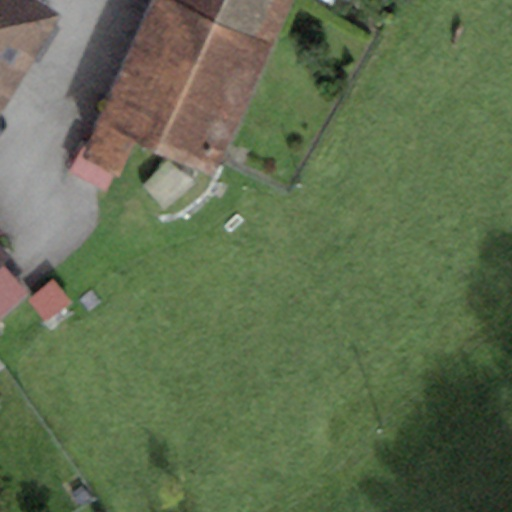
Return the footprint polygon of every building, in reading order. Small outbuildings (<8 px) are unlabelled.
[(0,0),(0,105),(62,16),(38,0),(0,0)] [(274,40),(186,0),(152,0),(81,152),(118,169),(132,138),(216,175),(274,40)] [(186,0),(274,40),(292,0),(186,0)] [(0,264),(2,263),(10,254),(0,244),(0,264)] [(0,321),(30,293),(2,263),(0,264),(0,321)] [(53,282),(29,300),(45,322),(70,304),(53,282)]
